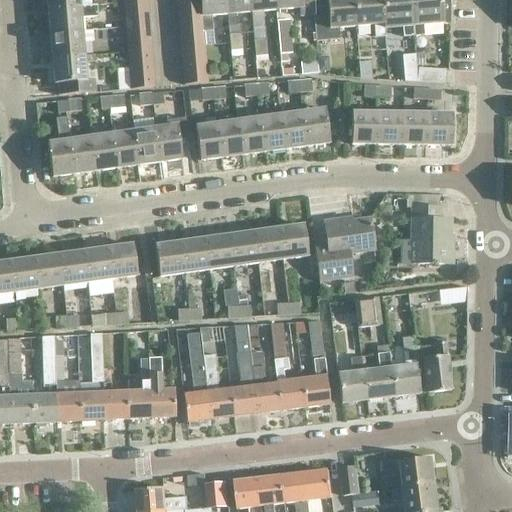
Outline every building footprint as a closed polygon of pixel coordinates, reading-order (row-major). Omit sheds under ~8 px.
[(45,0),(47,12),(89,8),(88,0),(45,0)] [(122,0),(124,18),(147,16),(145,0),(122,0)] [(174,0),(177,28),(202,26),(202,34),(212,34),(210,19),(226,18),(224,0),(174,0)] [(250,15),(248,0),(224,0),(226,18),(227,29),(235,28),(234,17),(250,15)] [(248,0),(250,15),(251,31),(262,30),(261,14),(275,13),(273,0),(248,0)] [(273,0),(275,13),(299,10),(300,19),(312,18),(312,15),(310,0),(273,0)] [(312,15),(312,18),(315,44),(337,42),(336,31),(354,29),(351,0),(326,0),(327,14),(312,15)] [(351,0),(354,29),(372,28),(373,40),(383,39),(382,30),(379,0),(351,0)] [(379,0),(382,30),(401,29),(402,38),(412,37),(408,0),(379,0)] [(408,0),(412,37),(442,35),(441,24),(449,26),(449,0),(408,0)] [(89,8),(47,12),(49,36),(91,33),(81,34),(80,21),(96,19),(95,8),(89,8)] [(124,18),(126,42),(149,41),(147,16),(124,18)] [(279,56),(290,55),(288,24),(276,25),(279,56)] [(178,40),(202,38),(202,34),(202,26),(177,28),(178,40)] [(91,33),(49,36),(51,61),(83,59),(82,45),(92,44),(91,33)] [(229,53),(241,52),(239,36),(227,37),(229,53)] [(178,40),(179,51),(203,49),(202,38),(178,40)] [(126,42),(127,55),(150,53),(149,41),(126,42)] [(127,55),(126,42),(115,43),(116,56),(127,55)] [(254,59),(266,58),(264,42),(252,43),(254,59)] [(181,64),(205,62),(203,49),(179,51),(181,64)] [(127,55),(128,67),(151,65),(150,53),(127,55)] [(403,84),(417,85),(414,57),(401,58),(403,84)] [(83,59),(51,61),(53,85),(57,85),(58,99),(94,95),(93,82),(85,82),(83,65),(94,64),(93,58),(83,59)] [(328,73),(327,59),(316,59),(316,63),(317,74),(328,73)] [(181,64),(182,76),(206,74),(205,62),(181,64)] [(317,74),(316,63),(300,65),(301,77),(317,75),(317,74)] [(151,65),(128,67),(129,80),(152,78),(151,65)] [(359,81),(371,82),(369,65),(357,66),(359,81)] [(417,70),(417,85),(444,86),(445,71),(417,70)] [(206,74),(182,76),(183,88),(207,86),(206,74)] [(153,90),(152,78),(129,80),(130,92),(153,90)] [(310,82),(298,83),(299,95),(311,94),(310,82)] [(287,96),(299,95),(298,83),(286,84),(287,96)] [(267,86),(255,87),(256,98),(268,97),(267,86)] [(244,99),(256,98),(255,87),(243,88),(244,99)] [(362,99),(376,99),(377,89),(363,88),(362,99)] [(224,89),(212,90),(213,102),(225,101),(224,89)] [(390,89),(377,89),(376,99),(389,100),(390,89)] [(201,103),(213,102),(212,90),(200,91),(201,103)] [(412,101),(426,102),(426,91),(412,91),(412,101)] [(440,92),(426,91),(426,102),(439,103),(440,92)] [(162,95),(150,96),(151,107),(163,106),(162,95)] [(139,108),(151,107),(150,96),(138,97),(139,108)] [(123,98),(111,99),(112,110),(124,109),(123,98)] [(100,111),(112,110),(111,99),(99,100),(100,111)] [(79,102),(68,103),(69,114),(80,113),(79,102)] [(69,114),(68,103),(56,104),(57,115),(69,114)] [(301,115),(306,149),(328,146),(323,112),(301,115)] [(280,118),(285,152),(306,149),(301,115),(280,118)] [(375,147),(376,115),(351,115),(350,146),(375,147)] [(375,147),(401,147),(401,116),(376,115),(375,147)] [(401,147),(425,148),(426,116),(401,116),(401,147)] [(426,116),(425,148),(450,148),(451,117),(426,116)] [(285,152),(280,118),(258,121),(263,155),(285,152)] [(54,121),(57,145),(46,146),(51,181),(73,178),(68,143),(64,120),(54,121)] [(132,134),(137,169),(180,163),(177,140),(186,138),(184,121),(164,124),(165,130),(132,134)] [(236,124),(241,158),(263,155),(258,121),(236,124)] [(241,158),(236,124),(215,127),(220,161),(241,158)] [(220,161),(215,127),(194,130),(199,164),(220,161)] [(111,137),(115,172),(137,169),(132,134),(111,137)] [(115,172),(111,137),(89,140),(94,175),(115,172)] [(94,175),(89,140),(68,143),(73,178),(94,175)] [(451,267),(452,245),(450,245),(450,221),(440,221),(440,210),(412,210),(412,222),(411,222),(411,266),(451,267)] [(349,256),(374,253),(370,222),(342,226),(341,223),(325,225),(328,250),(315,251),(320,284),(352,279),(349,256)] [(278,231),(283,263),(307,260),(303,228),(278,231)] [(283,263),(278,231),(252,235),(257,266),(283,263)] [(257,266),(252,235),(229,238),(233,270),(257,266)] [(204,241),(208,273),(233,270),(229,238),(204,241)] [(208,273),(204,241),(180,245),(184,276),(208,273)] [(184,276),(180,245),(154,248),(159,280),(184,276)] [(107,250),(111,282),(136,278),(132,247),(107,250)] [(111,282),(107,250),(82,254),(87,285),(111,282)] [(57,257),(62,289),(87,285),(82,254),(57,257)] [(33,261),(38,292),(62,289),(57,257),(33,261)] [(8,264),(13,295),(38,292),(33,261),(8,264)] [(0,297),(13,295),(8,264),(0,265),(0,297)] [(465,290),(437,294),(439,309),(464,306),(465,290)] [(357,331),(377,329),(374,301),(354,303),(357,331)] [(287,305),(288,317),(299,316),(299,304),(287,305)] [(276,317),(288,317),(287,305),(276,306),(276,317)] [(249,307),(238,308),(239,319),(250,319),(249,307)] [(239,319),(238,308),(226,309),(227,320),(239,319)] [(200,310),(188,311),(189,322),(200,322),(200,310)] [(189,322),(188,311),(177,312),(178,323),(189,322)] [(104,327),(116,327),(115,315),(104,316),(104,327)] [(115,315),(116,327),(128,326),(127,315),(115,315)] [(66,318),(66,329),(78,329),(77,317),(66,318)] [(55,330),(66,329),(66,318),(54,318),(55,330)] [(28,320),(16,321),(17,332),(28,332),(28,320)] [(5,333),(17,332),(16,321),(5,321),(5,333)] [(310,358),(322,357),(318,322),(307,323),(310,358)] [(304,410),(301,381),(284,383),(282,372),(287,371),(286,361),(281,325),(269,326),(276,385),(280,413),(304,410)] [(230,391),(233,418),(256,416),(248,348),(246,327),(233,328),(240,389),(230,391)] [(210,421),(199,335),(187,337),(193,387),(194,387),(195,395),(182,397),(185,424),(210,421)] [(233,418),(230,391),(217,392),(216,384),(217,384),(213,344),(201,345),(200,335),(199,335),(210,421),(233,418)] [(103,423),(101,372),(99,336),(89,337),(92,387),(95,387),(96,395),(79,396),(80,424),(103,423)] [(56,425),(53,344),(52,339),(40,339),(42,378),(46,377),(46,388),(48,388),(48,397),(32,398),(33,425),(56,425)] [(390,370),(393,399),(419,396),(414,353),(413,340),(402,341),(405,364),(410,364),(410,368),(390,370)] [(0,426),(9,426),(5,342),(0,342),(0,426)] [(33,425),(32,398),(31,384),(20,385),(18,342),(5,342),(9,426),(33,425)] [(80,424),(79,396),(79,385),(63,385),(62,373),(61,344),(53,344),(56,425),(80,424)] [(426,395),(451,392),(446,344),(435,345),(437,360),(422,362),(426,395)] [(261,347),(248,348),(256,416),(280,413),(276,385),(266,386),(261,347)] [(393,399),(390,370),(388,356),(377,357),(379,372),(362,373),(366,402),(393,399)] [(366,402),(362,373),(361,359),(350,360),(351,371),(357,370),(358,374),(336,376),(340,405),(366,402)] [(148,362),(148,370),(151,421),(174,420),(173,392),(157,393),(156,385),(161,385),(160,361),(148,362)] [(301,381),(304,410),(328,407),(323,361),(313,362),(315,379),(301,381)] [(151,421),(148,370),(140,370),(141,385),(140,385),(140,393),(126,394),(127,422),(151,421)] [(127,422),(126,394),(108,395),(107,386),(109,386),(109,371),(101,372),(103,423),(127,422)] [(404,491),(435,487),(432,460),(381,466),(382,480),(403,477),(404,491)] [(343,499),(354,497),(359,497),(356,469),(340,470),(343,499)] [(304,475),(309,511),(321,511),(321,501),(332,500),(328,473),(304,475)] [(309,511),(304,475),(281,478),(285,506),(296,504),(296,511),(309,511)] [(257,481),(261,511),(274,511),(274,507),(285,506),(281,478),(257,481)] [(261,511),(257,481),(234,484),(238,511),(249,510),(249,511),(261,511)] [(208,511),(211,510),(228,509),(226,484),(206,486),(208,511)] [(407,511),(438,511),(435,487),(404,491),(391,493),(392,503),(406,501),(407,511)] [(138,511),(188,511),(187,499),(165,501),(165,489),(136,492),(138,511)] [(355,510),(380,507),(378,494),(359,497),(354,497),(355,510)]
